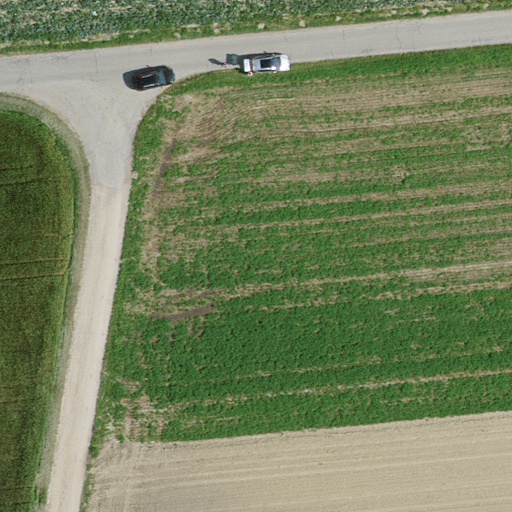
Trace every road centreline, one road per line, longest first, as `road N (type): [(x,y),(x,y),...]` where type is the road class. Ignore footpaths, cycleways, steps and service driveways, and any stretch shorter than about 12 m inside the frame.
road 1 (unclassified): [(0,81),(511,29)]
road 2 (track): [(63,511),(125,69)]
